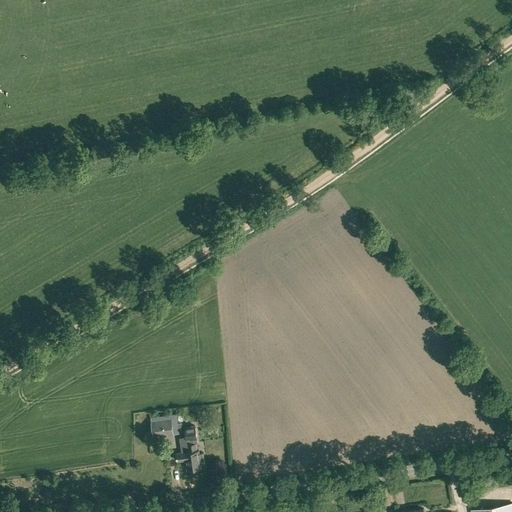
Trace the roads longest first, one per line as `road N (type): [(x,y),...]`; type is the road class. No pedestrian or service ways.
road 1 (track): [(0,374),(294,196),(511,38)]
road 2 (tertiary): [(141,511),(511,455)]
